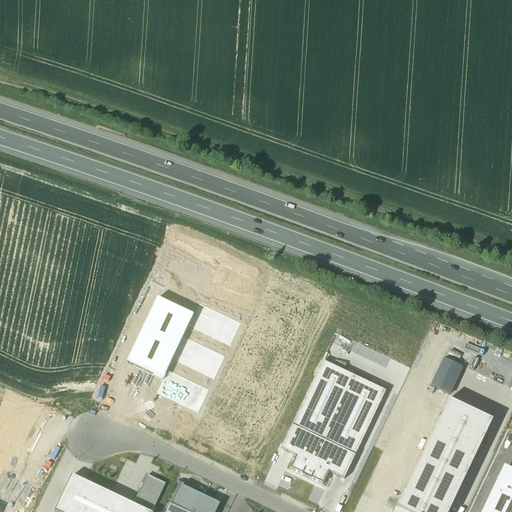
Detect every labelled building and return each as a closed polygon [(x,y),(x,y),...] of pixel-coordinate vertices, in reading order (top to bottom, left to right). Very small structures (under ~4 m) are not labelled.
[(194,318),(157,300),(125,364),(163,382),(194,318)] [(461,369),(444,361),(431,387),(448,396),(461,369)] [(281,451),(296,458),(329,473),(345,481),(386,393),(322,363),(281,451)] [(447,402),(395,510),(398,511),(449,511),(492,423),(447,402)] [(323,486),(329,473),(296,458),(290,471),(323,486)] [(483,511),(511,511),(511,469),(505,467),(483,511)] [(133,507),(72,478),(55,511),(152,511),(165,486),(147,477),(133,507)] [(180,488),(168,511),(216,511),(220,506),(180,488)]
